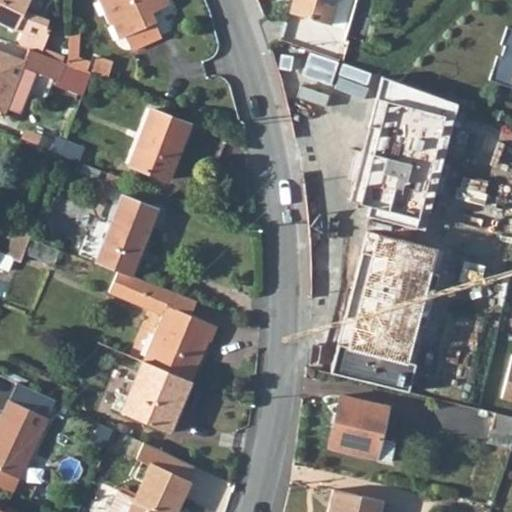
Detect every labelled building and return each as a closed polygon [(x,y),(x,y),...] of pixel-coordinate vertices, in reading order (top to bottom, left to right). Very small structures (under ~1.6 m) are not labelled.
[(40,36),(18,25),(25,11),(30,0),(0,0),(0,20),(24,33),(19,46),(28,49),(40,53),(46,39),(40,36)] [(99,0),(110,23),(113,22),(120,39),(125,37),(131,50),(161,37),(150,14),(169,6),(166,0),(99,0)] [(293,0),(290,13),(328,24),(335,0),(293,0)] [(25,11),(18,25),(40,36),(47,23),(25,11)] [(511,26),(505,24),(499,42),(504,43),(499,55),(495,53),(487,77),(511,86),(511,81),(511,26)] [(68,63),(66,63),(40,53),(28,49),(23,63),(0,54),(0,115),(3,117),(6,109),(20,114),(35,73),(67,85),(65,89),(91,99),(100,75),(68,63)] [(424,230),(457,106),(381,76),(348,199),(371,205),(368,215),(424,230)] [(155,110),(134,166),(172,182),(193,125),(155,110)] [(107,242),(100,261),(123,270),(136,275),(161,210),(125,196),(121,205),(120,208),(114,224),(103,220),(96,239),(107,242)] [(443,250),(365,231),(330,370),(414,391),(421,364),(415,362),(443,250)] [(136,275),(123,270),(112,292),(166,316),(155,339),(145,360),(194,382),(212,342),(215,344),(221,328),(196,316),(203,301),(136,275)] [(511,354),(511,355),(500,396),(511,399),(511,354)] [(194,382),(145,360),(122,410),(135,415),(137,417),(171,432),(194,382)] [(7,396),(0,410),(0,466),(16,474),(22,461),(34,467),(54,423),(43,418),(44,414),(37,410),(39,404),(28,399),(24,405),(7,396)] [(325,446),(372,458),(385,408),(337,397),(325,446)] [(432,403),(411,400),(407,422),(428,426),(432,403)] [(491,431),(511,436),(511,417),(494,413),(491,431)] [(131,456),(144,463),(128,497),(112,490),(101,511),(170,511),(180,492),(188,477),(184,475),(189,464),(138,440),(131,456)] [(330,493),(378,505),(380,499),(332,488),(330,493)] [(330,493),(325,511),(383,511),(385,507),(378,505),(330,493)]
